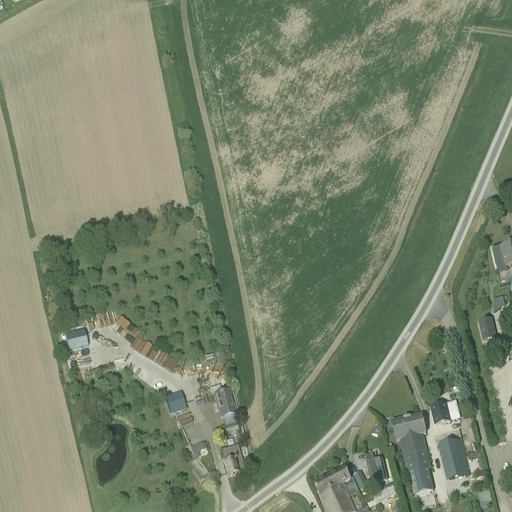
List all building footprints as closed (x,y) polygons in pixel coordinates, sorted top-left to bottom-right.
[(498,270),(511,266),(511,244),(493,250),(498,270)] [(490,320),(477,323),(481,343),(494,340),(490,320)] [(84,332),(65,337),(68,352),(88,348),(84,332)] [(159,364),(171,371),(177,362),(164,355),(159,364)] [(449,382),(451,389),(458,388),(456,380),(449,382)] [(236,416),(230,393),(215,397),(220,420),(236,416)] [(180,394),(165,399),(171,416),(186,411),(180,394)] [(435,427),(460,421),(456,403),(431,409),(435,427)] [(426,435),(422,417),(411,419),(409,418),(405,419),(404,421),(391,424),(395,443),(399,442),(403,458),(427,453),(423,436),(426,435)] [(469,477),(460,441),(438,447),(447,483),(469,477)] [(204,444),(191,449),(196,459),(199,458),(197,454),(200,453),(199,453),(206,450),(204,444)] [(221,452),(224,464),(228,477),(244,473),(239,452),(238,448),(221,452)] [(431,471),(427,453),(403,458),(407,476),(410,476),(415,498),(433,494),(428,472),(431,471)] [(479,462),(484,461),(482,453),(467,456),(469,461),(478,459),(479,462)] [(373,456),(366,457),(367,464),(372,486),(387,482),(382,460),(374,462),(373,456)] [(345,468),(315,482),(325,510),(326,511),(355,511),(344,484),(351,481),(345,468)] [(361,491),(368,488),(361,475),(354,478),(361,491)] [(359,494),(355,483),(346,487),(350,498),(359,494)] [(488,489),(477,491),(481,510),(493,507),(488,489)] [(367,506),(374,502),(371,497),(364,500),(367,506)]
